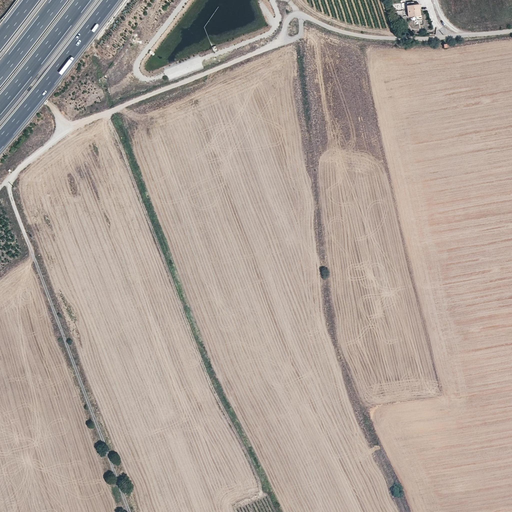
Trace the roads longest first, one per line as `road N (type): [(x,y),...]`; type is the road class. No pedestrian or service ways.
road 1 (track): [(280,39),(74,125),(0,66)]
road 2 (track): [(511,29),(382,38),(297,14),(280,39)]
road 3 (motorway): [(0,139),(110,0)]
road 4 (motorway): [(0,104),(82,0)]
